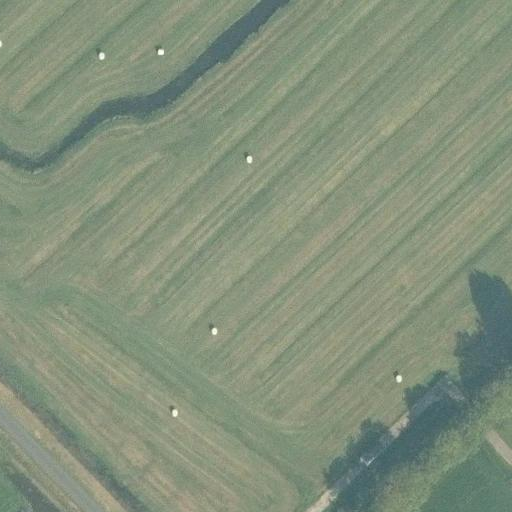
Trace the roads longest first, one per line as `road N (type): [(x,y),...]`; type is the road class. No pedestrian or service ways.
road 1 (track): [(444,381),(313,511)]
road 2 (unclassified): [(94,511),(0,414)]
